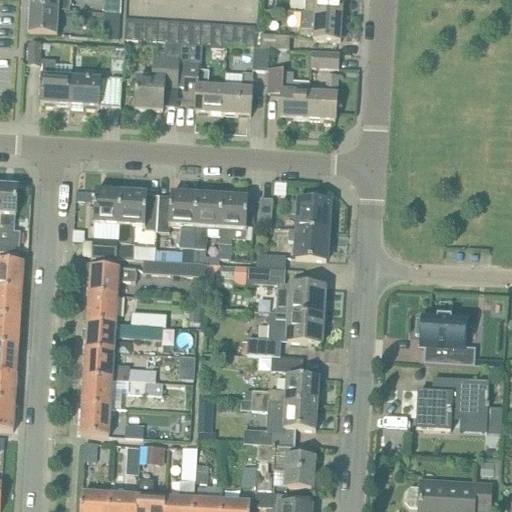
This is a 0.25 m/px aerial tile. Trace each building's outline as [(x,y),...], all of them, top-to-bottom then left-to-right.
[(30,0),(30,10),(70,13),(70,0),(30,0)] [(105,4),(105,16),(112,16),(113,14),(120,14),(120,0),(112,0),(112,4),(105,4)] [(305,0),(305,13),(342,15),(343,0),(305,0)] [(70,13),(30,10),(28,36),(56,38),(58,12),(70,13)] [(340,44),(342,15),(305,13),(305,14),(301,14),(300,31),(298,31),(297,41),(340,44)] [(119,42),(120,14),(113,14),(112,16),(105,16),(103,41),(119,42)] [(125,42),(135,43),(137,22),(126,21),(125,42)] [(147,23),(137,22),(135,43),(146,43),(147,23)] [(158,23),(147,23),(146,43),(157,44),(158,23)] [(165,44),(165,45),(168,45),(169,24),(158,23),(157,44),(165,44)] [(169,24),(168,45),(178,46),(180,25),(169,24)] [(178,46),(180,46),(189,46),(191,25),(180,25),(178,46)] [(200,47),(201,26),(191,25),(189,46),(190,47),(199,47),(200,47)] [(212,27),(201,26),(200,47),(211,47),(212,27)] [(211,47),(222,48),(223,27),(212,27),(211,47)] [(234,28),(223,27),(222,48),(232,49),(234,28)] [(232,49),(243,49),(244,29),(234,28),(232,49)] [(255,29),(244,29),(243,49),(254,50),(255,29)] [(261,37),(260,51),(269,52),(289,53),(290,38),(261,37)] [(42,46),(29,45),(28,67),(40,68),(42,46)] [(178,46),(168,45),(165,45),(165,60),(153,59),(151,82),(137,81),(135,112),(163,113),(164,89),(177,90),(180,46),(178,46)] [(190,47),(189,46),(180,46),(177,90),(184,90),(184,91),(197,92),(195,115),(223,117),(225,90),(207,89),(208,73),(198,73),(199,66),(189,65),(190,47)] [(269,52),(260,51),(253,51),(252,73),(268,74),(268,72),(269,52)] [(312,55),(311,70),(338,72),(339,57),(312,55)] [(41,106),(70,108),(71,80),(54,79),(55,64),(43,63),(41,106)] [(268,72),(268,74),(267,96),(282,97),(280,120),(307,122),(310,85),(292,84),(292,75),(283,75),(283,73),(268,72)] [(225,90),(223,117),(251,119),(253,76),(243,75),(242,91),(225,90)] [(310,85),(307,122),(335,124),(338,78),(327,77),(326,96),(310,95),(310,85)] [(100,82),(71,80),(70,108),(99,109),(99,108),(121,110),(122,81),(100,80),(100,82)] [(0,242),(0,255),(19,257),(20,234),(15,234),(18,189),(0,187),(0,217),(2,218),(1,235),(0,234),(0,240),(0,241),(0,242)] [(94,226),(120,228),(121,194),(119,194),(119,189),(109,189),(109,194),(96,193),(94,226)] [(121,194),(120,228),(118,246),(119,246),(118,254),(116,254),(115,261),(133,262),(134,248),(130,248),(131,229),(145,230),(144,234),(157,235),(159,199),(147,198),(147,196),(121,194)] [(182,266),(191,267),(192,259),(194,259),(195,251),(193,251),(197,197),(171,195),(171,199),(159,199),(157,235),(169,236),(170,229),(181,229),(180,250),(182,251),(182,266)] [(223,198),(197,197),(193,251),(195,251),(194,259),(192,259),(191,267),(208,268),(219,269),(219,262),(219,260),(205,259),(207,231),(221,232),(223,198)] [(221,232),(219,260),(219,262),(229,262),(231,241),(245,242),(245,234),(246,234),(246,225),(254,226),(254,205),(248,205),(248,200),(223,198),(221,232)] [(258,231),(271,231),(273,202),(260,201),(258,231)] [(298,217),(297,232),(328,234),(330,205),(292,203),(291,217),(298,217)] [(326,264),(328,234),(297,232),(297,233),(289,232),(289,244),(296,245),(295,262),(326,264)] [(119,246),(118,246),(93,245),(92,260),(115,261),(116,254),(118,254),(119,246)] [(256,271),(285,273),(286,260),(257,258),(256,271)] [(0,263),(0,291),(22,293),(24,265),(0,263)] [(207,278),(208,268),(191,267),(182,266),(143,264),(143,277),(207,281),(207,278)] [(208,268),(207,278),(220,278),(221,269),(219,269),(208,268)] [(91,269),(89,297),(117,299),(118,285),(135,285),(136,272),(118,272),(118,270),(91,269)] [(285,273),(256,271),(247,271),(246,287),(284,290),(285,273)] [(290,288),(289,316),(323,318),(325,290),(290,288)] [(22,293),(0,291),(0,319),(20,321),(22,293)] [(115,326),(117,299),(89,297),(88,325),(115,326)] [(388,298),(388,326),(413,327),(414,299),(388,298)] [(247,341),(246,358),(272,360),(280,360),(281,345),(321,347),(323,318),(289,316),(277,315),(277,316),(270,316),(268,343),(265,343),(247,341)] [(132,316),(131,329),(150,331),(151,317),(132,316)] [(416,321),(415,337),(420,338),(419,350),(424,350),(423,366),(474,369),(476,351),(465,350),(467,321),(452,320),(452,319),(437,318),(437,319),(421,318),(421,321),(416,321)] [(0,347),(19,349),(20,321),(0,319),(0,347)] [(150,331),(131,329),(115,328),(115,326),(88,325),(86,353),(114,355),(115,339),(161,343),(161,340),(176,341),(177,333),(162,333),(162,332),(150,331)] [(19,349),(0,347),(0,376),(17,378),(19,349)] [(113,369),(114,355),(86,353),(84,381),(112,382),(128,384),(154,385),(155,373),(129,371),(129,370),(113,369)] [(304,362),(280,360),(272,360),(271,374),(303,376),(304,362)] [(0,405),(15,406),(17,378),(0,376),(0,405)] [(245,394),(245,403),(317,408),(319,382),(287,380),(286,394),(269,392),(269,395),(253,394),(245,394)] [(111,411),(112,382),(84,381),(82,410),(111,411)] [(487,418),(488,404),(489,384),(433,382),(433,383),(443,383),(442,396),(418,394),(416,432),(451,434),(452,416),(487,418)] [(158,385),(154,385),(128,384),(127,398),(145,399),(145,398),(158,399),(158,385)] [(317,408),(245,403),(245,404),(242,404),(241,413),(268,415),(268,417),(284,418),(284,431),(316,433),(317,408)] [(0,432),(13,434),(15,406),(0,405),(0,432)] [(109,439),(111,411),(82,410),(81,438),(109,439)] [(126,428),(125,441),(142,442),(143,429),(126,428)] [(243,447),(258,448),(270,449),(271,435),(244,433),(243,447)] [(198,444),(216,445),(216,436),(211,435),(199,435),(198,444)] [(97,465),(97,447),(84,447),(84,464),(97,465)] [(295,450),(270,449),(258,448),(257,472),(256,490),(256,496),(272,497),(272,480),(270,480),(270,476),(268,476),(268,465),(274,465),(273,474),(276,474),(275,489),(287,490),(312,491),(314,461),(294,460),(295,450)] [(163,468),(165,451),(140,449),(139,467),(163,468)] [(127,451),(126,464),(139,465),(140,451),(129,451),(127,451)] [(481,466),(480,476),(494,478),(494,468),(481,466)] [(194,502),(195,486),(196,469),(182,468),(181,484),(180,484),(179,501),(166,500),(165,511),(193,511),(194,502)] [(209,469),(196,469),(195,486),(208,487),(209,469)] [(243,490),(256,490),(257,472),(244,471),(243,490)] [(136,511),(165,511),(166,500),(153,499),(154,483),(139,483),(138,499),(137,499),(136,511)] [(410,510),(419,511),(489,511),(491,489),(421,485),(420,491),(411,490),(405,496),(404,504),(410,510)] [(108,511),(109,497),(82,495),(80,511),(108,511)] [(275,497),(272,497),(256,496),(255,510),(274,511),(275,497)] [(108,511),(136,511),(137,499),(109,497),(108,511)] [(221,511),(222,504),(194,502),(193,511),(221,511)]
